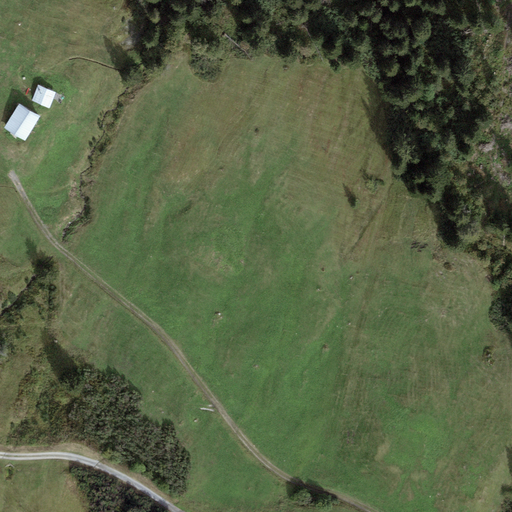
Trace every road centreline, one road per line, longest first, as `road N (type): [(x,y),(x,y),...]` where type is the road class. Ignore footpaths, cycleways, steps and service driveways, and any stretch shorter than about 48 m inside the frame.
road 1 (track): [(9,175),(53,243),(164,338),(262,460),(373,511)]
road 2 (track): [(0,458),(74,458),(187,511)]
